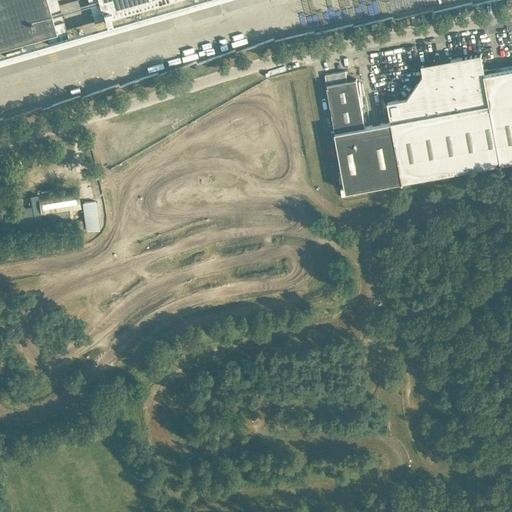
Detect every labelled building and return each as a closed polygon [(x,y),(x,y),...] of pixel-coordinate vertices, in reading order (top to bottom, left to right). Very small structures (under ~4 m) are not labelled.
[(46,0),(0,0),(0,48),(46,36),(48,41),(49,45),(69,39),(68,35),(66,30),(63,19),(53,22),(46,0)] [(98,0),(104,19),(105,19),(111,17),(138,9),(170,0),(98,0)] [(388,101),(392,121),(403,182),(403,180),(501,162),(501,163),(485,73),(481,53),(451,59),(452,64),(443,65),(437,61),(422,64),(424,74),(408,97),(388,101)] [(511,67),(485,73),(501,163),(501,162),(511,160),(511,67)] [(403,182),(392,121),(365,126),(357,79),(347,81),(346,71),(325,74),(327,84),(346,190),(402,180),(403,182)] [(20,213),(16,214),(19,231),(71,222),(71,220),(74,220),(73,211),(81,210),(78,188),(30,196),(35,221),(42,220),(41,217),(47,216),(48,220),(34,223),(32,210),(20,212),(20,213)] [(95,201),(83,203),(86,231),(99,230),(95,201)]
